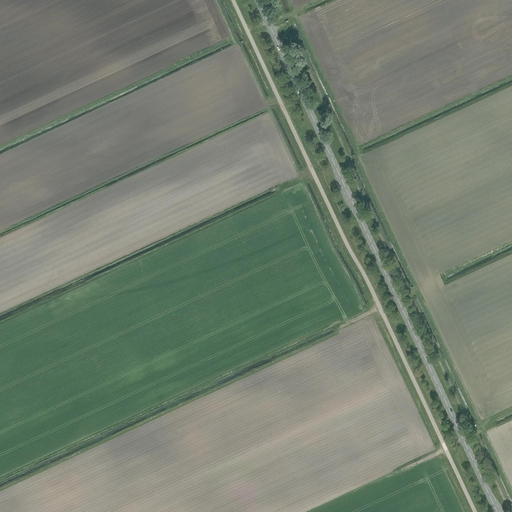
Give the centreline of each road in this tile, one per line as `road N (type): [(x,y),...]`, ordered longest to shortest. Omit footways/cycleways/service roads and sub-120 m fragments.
road 1 (primary): [(494,511),(254,0)]
road 2 (unclassified): [(474,511),(234,0)]
